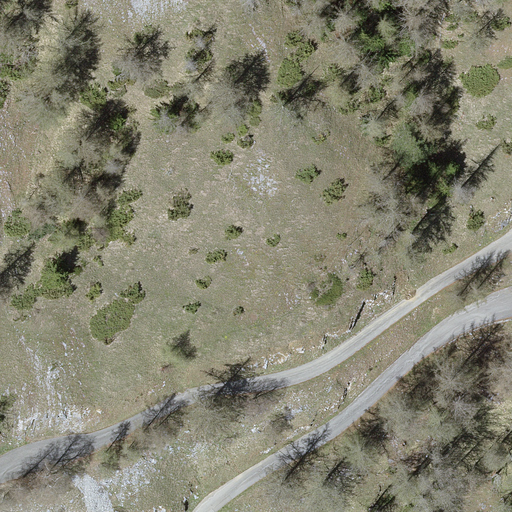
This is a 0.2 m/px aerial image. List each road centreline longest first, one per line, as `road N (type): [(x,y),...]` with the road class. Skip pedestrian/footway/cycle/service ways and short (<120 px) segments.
road 1 (unclassified): [(511,244),(297,378),(194,395),(0,470)]
road 2 (unclassified): [(205,511),(245,475),(319,440),(380,372),(484,308),(511,303)]
